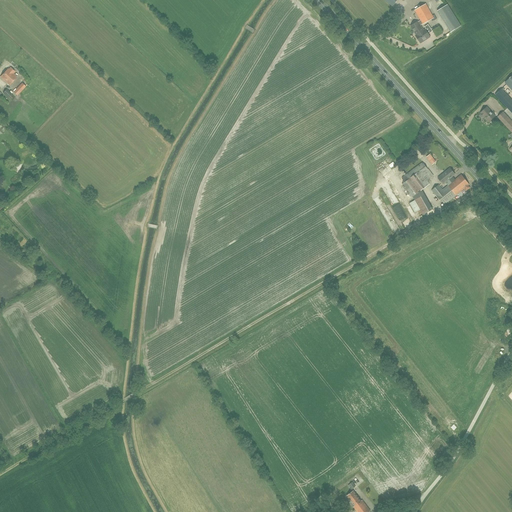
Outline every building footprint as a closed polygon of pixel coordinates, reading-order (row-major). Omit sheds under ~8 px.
[(410,0),(407,4),(414,9),(420,0),(410,0)] [(411,27),(415,33),(417,36),(416,36),(420,44),(430,37),(428,35),(433,32),(428,25),(425,27),(426,29),(424,31),(420,26),(423,24),(423,25),(432,19),(434,21),(437,20),(434,15),(432,17),(426,5),(415,10),(421,21),(418,23),(418,22),(411,27)] [(461,27),(448,5),(437,12),(451,33),(461,27)] [(17,77),(14,74),(15,72),(10,67),(8,69),(0,77),(9,86),(17,77)] [(17,96),(26,87),(22,83),(13,93),(17,96)] [(11,93),(7,90),(3,93),(8,98),(12,94),(11,93)] [(498,117),(511,132),(511,147),(511,149),(511,150),(511,100),(502,90),(496,96),(511,113),(511,122),(503,112),(498,117)] [(480,113),(481,114),(480,115),(480,116),(482,118),(483,118),(484,117),(489,122),(495,116),(487,107),(480,113)] [(436,161),(430,153),(426,157),(432,165),(436,161)] [(412,197),(429,184),(430,179),(433,177),(423,163),(405,176),(408,180),(403,184),(412,197)] [(443,184),(446,182),(448,185),(442,190),(438,185),(432,191),(444,205),(465,189),(466,191),(470,188),(468,186),(469,185),(461,175),(455,180),(453,177),(455,175),(450,169),(438,178),(443,184)] [(423,215),(433,210),(424,195),(415,200),(423,215)] [(353,491),(347,496),(355,506),(354,507),(356,511),(368,511),(370,511),(363,501),(361,502),(353,491)]
